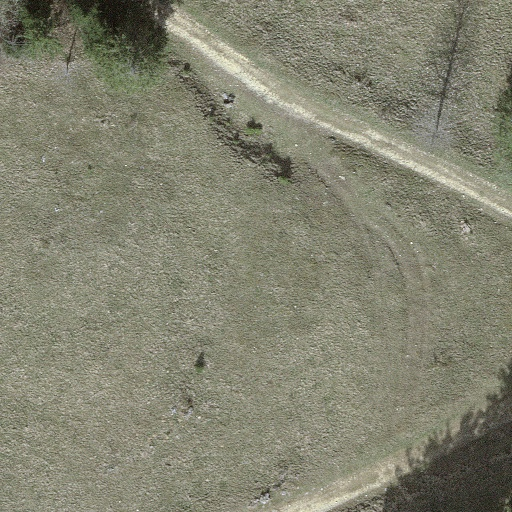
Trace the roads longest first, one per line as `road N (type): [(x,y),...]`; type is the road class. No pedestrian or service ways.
road 1 (track): [(142,0),(254,85),(466,170),(511,210)]
road 2 (track): [(390,469),(407,399),(415,296),(388,234),(323,163),(303,105)]
road 3 (track): [(511,398),(299,511)]
